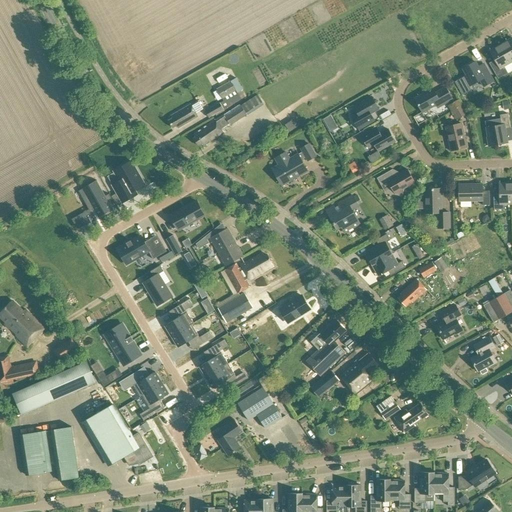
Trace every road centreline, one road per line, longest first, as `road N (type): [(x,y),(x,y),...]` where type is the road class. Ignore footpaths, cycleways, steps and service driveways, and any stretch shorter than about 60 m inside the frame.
road 1 (residential): [(200,480),(175,433),(195,406),(93,243),(200,178)]
road 2 (tertiary): [(480,421),(323,265),(200,178)]
road 3 (residential): [(511,163),(430,162),(398,100),(409,78),(511,18)]
road 4 (unclassified): [(480,421),(462,439),(200,480)]
road 5 (tertiary): [(200,178),(109,110),(42,0)]
road 6 (unclassified): [(200,480),(2,511)]
